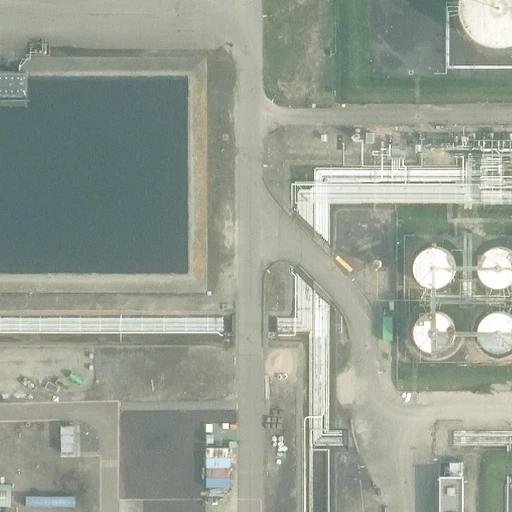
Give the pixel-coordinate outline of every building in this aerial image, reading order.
[(511,0),(461,0),(462,0),(461,8),(462,17),(465,25),(469,32),(475,39),(483,44),(491,47),(498,49),(506,49),(511,47),(511,0)] [(0,72),(0,97),(25,98),(25,73),(0,72)] [(511,248),(509,247),(505,246),(499,245),(492,247),(485,251),(483,255),(481,259),(479,266),(481,274),(485,280),(488,283),(492,285),(499,287),(506,286),(509,285),(511,283),(511,248)] [(458,269),(458,268),(457,260),(453,254),(446,249),(442,247),(438,247),(432,247),(428,249),(423,253),(419,256),(418,260),(416,267),(418,275),(419,279),(422,283),(426,285),(429,287),(436,289),(444,287),(451,283),(456,277),(457,274),(458,269)] [(511,312),(509,310),(505,309),(499,308),(492,310),(485,315),(481,322),(479,330),(481,337),(485,343),(488,346),(492,348),(499,350),(506,350),(509,348),(511,346),(511,312)] [(458,332),(458,331),(457,324),(455,320),(453,317),(446,312),(442,310),(437,310),(432,310),(428,312),(423,316),(419,320),(418,323),(416,331),(418,338),(419,342),(422,346),(426,349),(429,350),(436,352),(444,351),(451,347),(456,340),(457,337),(458,332)] [(462,511),(463,477),(440,477),(439,511),(462,511)] [(12,485),(0,484),(0,508),(11,509),(12,485)]
